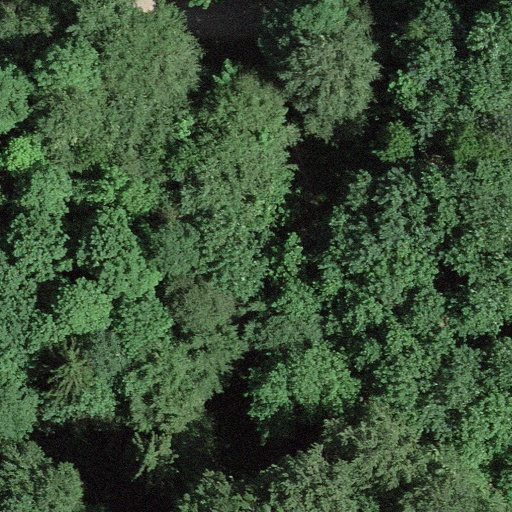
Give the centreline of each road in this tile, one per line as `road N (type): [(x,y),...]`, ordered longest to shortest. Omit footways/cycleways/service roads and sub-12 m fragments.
road 1 (track): [(394,511),(309,192),(237,9)]
road 2 (track): [(273,0),(237,9),(0,1)]
